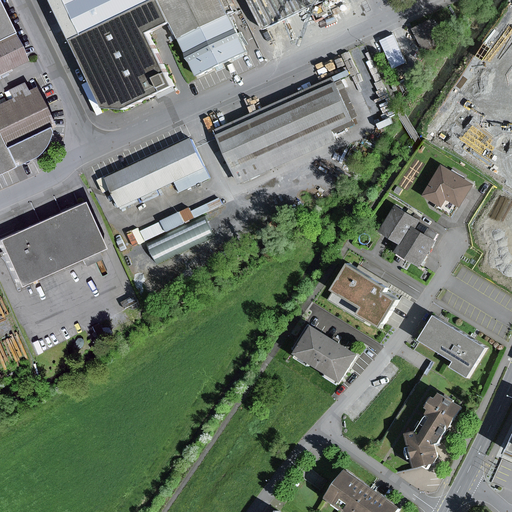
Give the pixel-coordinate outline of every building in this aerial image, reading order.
[(54,0),(72,39),(155,0),(54,0)] [(161,0),(155,0),(72,39),(92,80),(157,50),(149,33),(172,22),(161,0)] [(249,52),(223,0),(161,0),(172,22),(198,76),(249,52)] [(250,0),(265,29),(326,0),(250,0)] [(0,35),(9,31),(0,12),(0,35)] [(0,70),(23,60),(9,31),(0,35),(0,70)] [(397,33),(384,38),(393,67),(407,62),(397,33)] [(511,39),(504,35),(459,115),(447,109),(433,134),(511,178),(511,39)] [(157,50),(92,80),(106,107),(125,109),(175,86),(157,50)] [(334,79),(218,132),(238,177),(355,124),(334,79)] [(371,87),(376,97),(389,91),(384,81),(371,87)] [(0,138),(4,148),(46,128),(54,124),(36,87),(29,90),(25,82),(9,90),(12,97),(0,103),(0,138)] [(13,167),(36,158),(42,150),(48,138),(48,130),(46,128),(4,148),(13,167)] [(108,175),(100,179),(106,192),(113,189),(121,208),(178,181),(182,190),(212,177),(193,137),(109,177),(108,175)] [(4,148),(0,138),(0,173),(13,167),(4,148)] [(445,164),(426,195),(440,203),(438,206),(455,216),(461,206),(463,208),(478,184),(445,164)] [(223,196),(195,210),(198,217),(226,203),(223,196)] [(84,202),(1,240),(22,285),(83,256),(87,265),(102,258),(98,249),(105,246),(84,202)] [(163,220),(144,230),(150,244),(164,238),(165,239),(172,236),(170,231),(193,218),(194,219),(198,217),(195,210),(192,206),(163,220)] [(405,245),(419,224),(419,222),(397,208),(382,231),(405,245)] [(419,224),(405,245),(400,253),(421,267),(439,237),(419,224)] [(379,288),(387,294),(391,288),(351,263),(335,290),(366,309),(379,288)] [(400,302),(387,294),(379,288),(366,309),(364,313),(386,326),(400,302)] [(488,348),(433,314),(418,339),(453,361),(449,367),(469,379),(488,348)] [(315,323),(297,351),(299,353),(297,357),(310,366),(312,362),(328,372),(327,375),(340,384),(361,353),(315,323)] [(417,432),(435,445),(440,443),(463,407),(440,393),(437,399),(434,397),(428,407),(431,409),(417,432)] [(417,432),(408,434),(410,447),(406,449),(407,459),(413,459),(415,469),(434,464),(438,457),(435,445),(417,432)] [(345,473),(328,498),(349,511),(394,511),(398,508),(345,473)]
